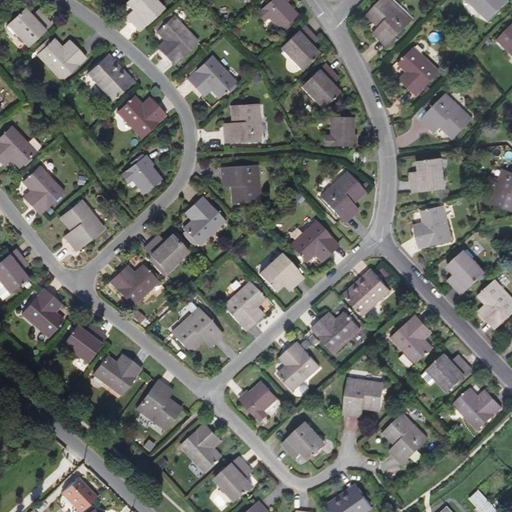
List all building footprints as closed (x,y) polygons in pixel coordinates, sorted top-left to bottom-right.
[(164,9),(155,0),(147,0),(147,1),(146,0),(130,0),(126,4),(134,13),(138,16),(132,22),(140,32),(164,9)] [(296,16),(282,1),(283,0),(272,0),(256,15),(262,23),(266,19),(278,32),(296,16)] [(386,45),(411,19),(391,0),(378,0),(365,14),(377,27),(381,30),(376,35),(386,45)] [(508,2),(506,0),(465,0),(488,22),(508,2)] [(26,49),(51,26),(40,15),(34,22),(30,18),(23,10),(10,23),(18,30),(14,35),(26,49)] [(34,22),(40,15),(37,12),(30,18),(34,22)] [(132,22),(138,16),(134,13),(128,18),(132,22)] [(199,41),(175,15),(158,31),(166,39),(170,43),(162,50),(174,64),(199,41)] [(18,30),(10,23),(6,26),(14,35),(18,30)] [(511,25),(497,41),(511,56),(511,25)] [(316,55),(309,47),(305,44),(312,37),(303,27),(279,49),(291,62),(295,59),(303,67),(316,55)] [(381,30),(377,27),(372,32),(376,35),(381,30)] [(309,47),(316,41),(312,37),(305,44),(309,47)] [(162,50),(170,43),(166,39),(158,46),(162,50)] [(60,82),(84,59),(72,46),(65,53),(61,49),(53,40),(36,56),(60,82)] [(65,53),(72,46),(68,42),(61,49),(65,53)] [(418,95),(441,70),(416,46),(400,63),(408,71),(413,75),(405,82),(418,95)] [(124,73),(108,55),(104,59),(120,76),(124,73)] [(235,81),(211,56),(187,78),(200,91),(207,85),(211,89),(218,97),(235,81)] [(110,101),(132,81),(124,73),(120,76),(104,59),(86,75),(110,101)] [(303,67),(295,59),(291,62),(299,71),(303,67)] [(337,94),(329,86),(325,82),(332,76),(323,66),(299,89),(312,102),(316,98),(324,106),(337,94)] [(405,82),(413,75),(408,71),(401,78),(405,82)] [(329,86),(336,80),(332,76),(325,82),(329,86)] [(204,96),(211,89),(207,85),(200,91),(204,96)] [(433,89),(429,85),(425,89),(429,93),(433,89)] [(472,120),(446,95),(421,120),(430,129),(436,123),(440,127),(453,140),(472,120)] [(324,106),(316,98),(312,102),(320,110),(324,106)] [(166,118),(154,104),(145,111),(142,107),(134,99),(118,114),(142,141),(166,118)] [(145,111),(154,104),(150,99),(142,107),(145,111)] [(259,141),(257,105),(229,106),(230,123),(230,129),(223,130),(223,143),(259,141)] [(350,140),(350,118),(328,118),(328,137),(323,137),(323,147),(354,146),(354,140),(350,140)] [(440,127),(436,123),(430,129),(434,133),(440,127)] [(35,153),(12,127),(0,137),(0,162),(8,156),(11,160),(18,168),(35,153)] [(0,163),(3,167),(11,160),(8,156),(0,162),(0,163)] [(162,180),(148,163),(150,161),(146,156),(122,175),(128,183),(133,180),(143,194),(162,180)] [(446,189),(443,170),(437,171),(436,160),(419,162),(421,173),(421,178),(411,180),(413,193),(446,189)] [(39,214),(63,192),(39,166),(23,181),(31,190),(34,194),(27,200),(39,214)] [(259,202),(256,167),(221,169),(222,182),(230,181),(230,186),(231,204),(259,202)] [(511,172),(501,169),(488,202),(511,210),(511,172)] [(353,204),(365,193),(346,173),(320,197),(345,224),(355,214),(349,208),(353,204)] [(27,200),(34,194),(31,190),(24,197),(27,200)] [(200,247),(225,223),(203,199),(190,211),(196,218),(192,222),(184,229),(200,247)] [(103,229),(81,200),(59,217),(70,232),(74,236),(68,240),(75,251),(103,229)] [(359,210),(353,204),(349,208),(355,214),(359,210)] [(453,240),(444,207),(443,207),(442,205),(431,208),(432,209),(421,212),(424,223),(425,228),(416,230),(420,249),(453,240)] [(192,222),(196,218),(190,211),(185,215),(192,222)] [(337,246),(315,222),(289,246),(305,263),(313,255),(317,252),(323,259),(337,246)] [(74,236),(70,232),(65,236),(68,240),(74,236)] [(179,261),(175,257),(183,249),(171,236),(164,244),(160,248),(153,240),(144,249),(166,273),(179,261)] [(164,244),(157,237),(153,240),(160,248),(164,244)] [(179,261),(187,253),(183,249),(175,257),(179,261)] [(461,295),(485,273),(472,259),(474,257),(466,249),(448,266),(455,274),(459,278),(451,285),(461,295)] [(26,280),(19,271),(16,267),(23,261),(14,250),(0,261),(0,298),(1,299),(26,280)] [(323,259),(317,252),(313,255),(320,262),(323,259)] [(302,278),(280,255),(267,268),(271,272),(263,280),(274,292),(283,285),(286,281),(292,288),(302,278)] [(19,271),(26,265),(23,261),(16,267),(19,271)] [(133,307),(159,283),(142,266),(133,274),(130,277),(123,270),(110,283),(133,307)] [(133,274),(126,267),(123,270),(130,277),(133,274)] [(263,280),(271,272),(267,268),(259,275),(263,280)] [(357,290),(374,274),(370,270),(353,286),(357,290)] [(364,316),(390,291),(374,274),(357,290),(353,286),(344,294),(364,316)] [(451,285),(459,278),(455,274),(448,281),(451,285)] [(511,313),(511,298),(495,280),(478,296),(486,305),(490,308),(482,316),(495,330),(511,313)] [(292,288),(286,281),(283,285),(289,291),(292,288)] [(256,308),(265,300),(250,283),(224,306),(246,331),(259,318),(252,311),(256,308)] [(55,313),(51,309),(58,302),(44,290),(22,314),(48,338),(64,321),(55,313)] [(55,313),(62,306),(58,302),(51,309),(55,313)] [(482,316),(490,308),(486,305),(478,312),(482,316)] [(263,315),(256,308),(252,311),(259,318),(263,315)] [(222,336),(197,310),(170,334),(190,355),(202,343),(206,339),(212,345),(222,336)] [(337,320),(330,312),(326,316),(333,324),(337,320)] [(334,353),(360,329),(345,313),(337,320),(333,324),(326,316),(312,329),(334,353)] [(420,336),(427,329),(415,315),(390,338),(414,363),(431,347),(424,339),(420,336)] [(91,340),(86,336),(92,329),(81,321),(61,346),(76,358),(79,354),(88,360),(99,346),(91,340)] [(91,340),(96,332),(92,329),(86,336),(91,340)] [(424,339),(431,333),(427,329),(420,336),(424,339)] [(212,345),(206,339),(202,343),(208,349),(212,345)] [(320,366),(297,341),(283,354),(290,362),(286,365),(278,373),(293,390),(320,366)] [(465,376),(458,369),(454,365),(461,358),(452,348),(428,371),(440,384),(444,380),(452,388),(465,376)] [(88,360),(79,354),(76,358),(85,365),(88,360)] [(286,365),(290,362),(283,354),(279,358),(286,365)] [(119,367),(126,359),(121,355),(114,364),(119,367)] [(121,398),(141,370),(126,359),(119,367),(114,364),(106,358),(92,376),(121,398)] [(458,369),(465,362),(461,358),(454,365),(458,369)] [(382,412),(386,385),(350,379),(344,416),(357,418),(359,409),(364,409),(382,412)] [(452,388),(444,380),(440,384),(448,392),(452,388)] [(265,411),(278,398),(263,381),(247,396),(245,394),(240,399),(260,421),(268,414),(265,411)] [(168,399),(164,396),(168,390),(157,382),(136,411),(164,433),(182,410),(168,399)] [(477,431),(501,408),(487,392),(480,399),(470,389),(453,405),(477,431)] [(168,399),(172,394),(168,390),(164,396),(168,399)] [(428,440),(403,414),(383,433),(396,446),(400,450),(393,455),(403,465),(428,440)] [(323,445),(315,437),(319,433),(307,420),(290,436),(296,442),(300,446),(293,452),(303,464),(323,445)] [(213,448),(210,444),(218,437),(205,423),(180,446),(204,472),(221,457),(213,448)] [(327,441),(319,433),(315,437),(323,445),(327,441)] [(213,448),(221,441),(218,437),(210,444),(213,448)] [(293,452),(300,446),(296,442),(289,448),(293,452)] [(400,450),(396,446),(390,452),(393,455),(400,450)] [(252,486),(245,478),(241,474),(248,468),(239,457),(214,480),(227,494),(231,490),(239,498),(252,486)] [(245,478),(252,472),(248,468),(241,474),(245,478)] [(81,511),(96,498),(77,478),(62,493),(79,511),(81,511)] [(340,501),(359,487),(356,482),(337,497),(340,501)] [(364,511),(373,506),(359,487),(340,501),(337,497),(328,503),(334,511),(364,511)] [(478,511),(488,501),(477,489),(467,499),(478,511)] [(239,498),(231,490),(227,494),(234,502),(239,498)] [(266,511),(268,511),(260,501),(247,511),(266,511)] [(478,511),(486,511),(493,506),(488,501),(478,511)]
